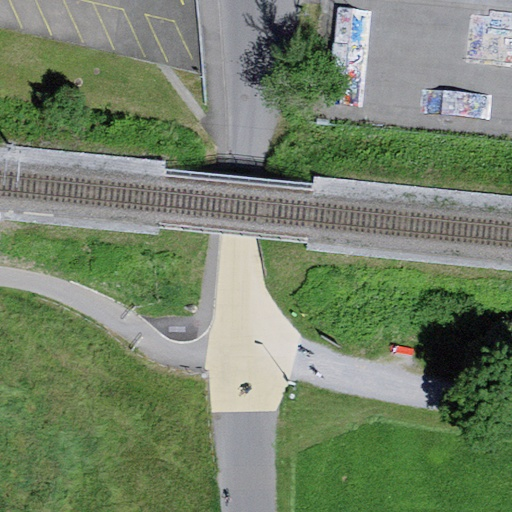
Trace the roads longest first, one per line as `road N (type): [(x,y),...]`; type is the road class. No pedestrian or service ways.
road 1 (residential): [(261,0),(237,238),(245,511)]
road 2 (track): [(241,358),(299,362),(373,387),(511,404)]
